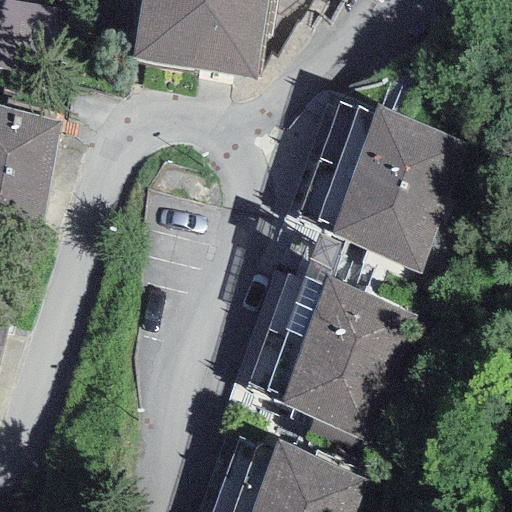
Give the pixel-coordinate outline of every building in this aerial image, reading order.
[(142,0),(130,76),(255,96),(270,0),(142,0)] [(58,132),(0,123),(0,255),(38,262),(58,132)] [(466,153),(375,126),(330,253),(421,280),(466,153)] [(415,324),(324,293),(280,420),(372,451),(415,324)] [(357,511),(365,487),(277,458),(259,511),(357,511)]
